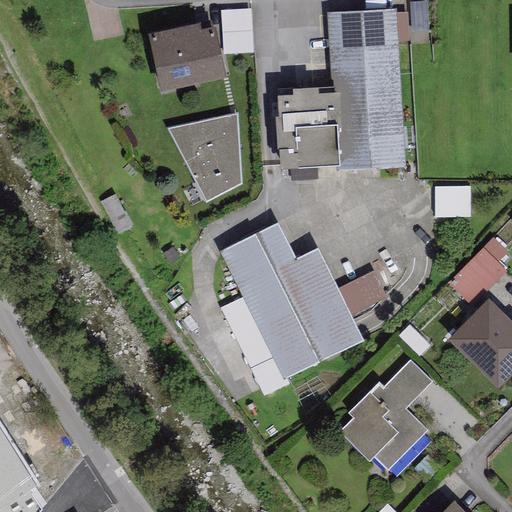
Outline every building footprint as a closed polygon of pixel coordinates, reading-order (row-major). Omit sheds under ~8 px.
[(251,10),(220,12),(223,56),(254,54),(251,10)] [(396,11),(326,15),(330,70),(335,70),(337,98),(318,99),(318,92),(292,93),(292,101),(277,101),(278,121),(274,121),(276,155),(279,154),(278,175),(297,175),(297,173),(336,171),(336,174),(405,170),(396,11)] [(200,27),(147,38),(160,96),(225,81),(214,32),(201,34),(200,27)] [(237,115),(166,130),(204,205),(241,186),(237,115)] [(279,227),(220,255),(281,383),(361,345),(317,253),(296,263),(279,227)] [(511,376),(511,326),(487,302),(447,343),(497,392),(511,376)] [(431,383),(410,362),(383,389),(378,385),(348,415),(353,420),(339,434),(369,464),(374,458),(387,471),(427,432),(405,410),(431,383)]
